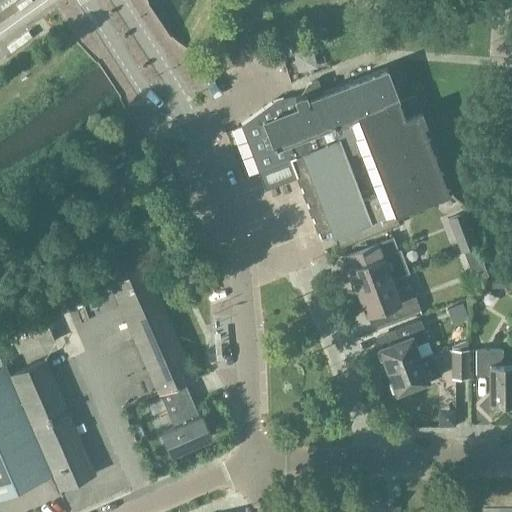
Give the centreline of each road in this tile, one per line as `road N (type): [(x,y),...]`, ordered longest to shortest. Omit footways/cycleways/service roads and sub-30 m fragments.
road 1 (unclassified): [(255,466),(231,228),(199,142),(172,104)]
road 2 (residential): [(359,459),(359,428),(299,269)]
road 3 (unknown): [(140,511),(67,331)]
road 4 (residential): [(359,459),(511,458)]
road 5 (unclassified): [(85,0),(150,99),(172,104)]
road 6 (residential): [(144,511),(255,466)]
